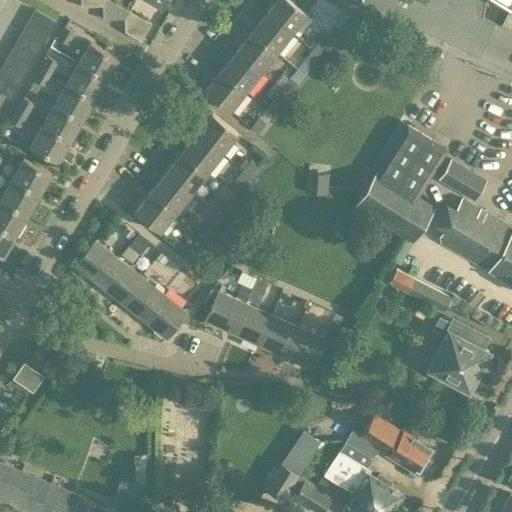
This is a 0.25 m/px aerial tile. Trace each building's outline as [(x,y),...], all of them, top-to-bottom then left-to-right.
[(103,18),(124,17),(128,10),(109,0),(104,0),(102,4),(103,18)] [(292,0),(273,0),(265,12),(290,32),(306,12),(292,0)] [(322,0),(317,0),(312,8),(320,15),(328,5),(322,0)] [(34,10),(27,21),(48,33),(54,21),(34,10)] [(128,10),(124,17),(125,32),(141,41),(146,31),(150,22),(128,10)] [(275,51),(290,32),(265,12),(249,31),(275,51)] [(42,44),(48,33),(27,21),(21,32),(42,44)] [(67,43),(74,31),(64,26),(57,38),(67,43)] [(260,70),(275,51),(249,31),(234,51),(260,70)] [(35,55),(42,44),(21,32),(15,43),(35,55)] [(312,49),(319,55),(328,43),(321,38),(312,49)] [(90,40),(77,61),(105,77),(117,56),(90,40)] [(29,66),(35,55),(15,43),(9,54),(29,66)] [(311,64),(319,55),(312,49),(305,58),(311,64)] [(234,51),(219,70),(245,90),(260,70),(234,51)] [(23,77),(29,66),(9,54),(2,65),(23,77)] [(47,55),(40,67),(50,73),(57,61),(47,55)] [(77,61),(66,82),(93,98),(105,77),(77,61)] [(0,77),(17,87),(23,77),(2,65),(0,68),(0,77)] [(50,73),(40,67),(33,79),(43,85),(50,73)] [(245,90),(219,70),(204,90),(229,110),(245,90)] [(281,87),(288,92),(297,82),(290,76),(281,87)] [(17,87),(0,77),(0,92),(11,99),(17,87)] [(66,82),(54,102),(81,118),(93,98),(66,82)] [(280,102),(288,92),(281,87),(273,97),(280,102)] [(23,96),(16,108),(27,114),(33,102),(23,96)] [(54,102),(42,123),(69,138),(81,118),(54,102)] [(27,114),(16,108),(9,121),(19,127),(27,114)] [(211,111),(196,131),(221,151),(237,131),(211,111)] [(258,114),(249,125),(256,130),(265,120),(258,114)] [(69,138),(42,123),(30,143),(57,159),(69,138)] [(416,196),(446,148),(406,123),(384,156),(376,169),(375,170),(354,205),(397,232),(411,241),(432,206),(416,196)] [(206,171),(221,151),(196,131),(180,150),(206,171)] [(191,190),(206,171),(180,150),(165,170),(191,190)] [(376,169),(384,156),(378,152),(370,166),(376,169)] [(23,155),(11,176),(38,192),(50,171),(23,155)] [(242,155),(236,162),(243,168),(249,160),(242,155)] [(243,168),(250,173),(258,163),(251,157),(249,160),(243,168)] [(473,198),(484,179),(449,159),(438,177),(473,198)] [(241,184),(250,173),(243,168),(234,179),(241,184)] [(175,210),(191,190),(165,170),(149,189),(175,210)] [(11,176),(0,195),(0,197),(26,213),(38,192),(11,176)] [(307,178),(306,193),(329,194),(330,180),(307,178)] [(175,210),(149,189),(134,209),(159,230),(175,210)] [(216,193),(207,203),(212,207),(219,212),(227,202),(220,196),(216,193)] [(0,197),(0,225),(14,234),(26,213),(0,197)] [(511,284),(511,227),(461,198),(440,236),(441,243),(511,284)] [(210,223),(219,212),(212,207),(203,218),(210,223)] [(14,234),(0,225),(0,253),(2,255),(14,234)] [(127,227),(122,234),(131,240),(136,234),(127,227)] [(140,253),(149,241),(138,233),(128,244),(140,253)] [(189,236),(181,246),(188,252),(196,241),(189,236)] [(75,265),(98,283),(118,258),(95,240),(75,265)] [(161,254),(156,260),(164,267),(169,260),(161,254)] [(121,301),(141,276),(118,258),(98,283),(121,301)] [(442,310),(449,296),(396,268),(388,282),(442,310)] [(141,276),(121,301),(143,319),(163,293),(141,276)] [(256,277),(251,289),(263,294),(268,282),(256,277)] [(245,300),(251,288),(241,283),(235,296),(245,300)] [(231,331),(245,302),(218,289),(217,291),(210,288),(203,303),(210,307),(205,319),(231,331)] [(163,293),(143,319),(166,337),(186,312),(163,293)] [(308,302),(296,297),(292,306),(304,311),(308,302)] [(271,314),(245,302),(231,331),(257,343),(271,314)] [(257,343),(284,355),(297,326),(271,314),(257,343)] [(451,323),(449,322),(439,316),(432,329),(444,336),(428,367),(467,388),(478,367),(484,365),(488,358),(486,353),(488,350),(481,346),(486,337),(453,320),(451,323)] [(330,321),(325,332),(334,337),(339,325),(330,321)] [(324,338),(297,326),(284,355),(310,368),(324,338)] [(24,361),(12,377),(32,391),(44,375),(24,361)] [(63,388),(68,378),(62,375),(60,377),(56,384),(63,388)] [(401,429),(383,418),(381,421),(371,415),(359,434),(351,429),(344,441),(371,458),(378,446),(386,452),(418,471),(428,456),(424,454),(428,447),(413,437),(415,433),(403,425),(401,429)] [(395,504),(402,493),(388,484),(390,481),(378,473),(375,477),(368,472),(370,469),(338,450),(323,474),(353,493),(343,509),(347,511),(393,511),(398,506),(395,504)] [(71,511),(73,508),(57,501),(62,488),(0,462),(0,511),(71,511)] [(287,496),(300,476),(280,463),(263,488),(281,500),(284,494),(287,496)] [(318,511),(330,495),(300,476),(287,496),(313,511),(318,511)] [(138,505),(146,489),(136,485),(129,500),(138,505)] [(118,511),(119,511),(62,488),(57,501),(73,508),(71,511),(118,511)] [(218,491),(213,508),(224,511),(229,494),(218,491)] [(511,511),(511,493),(510,493),(499,511),(511,511)]
